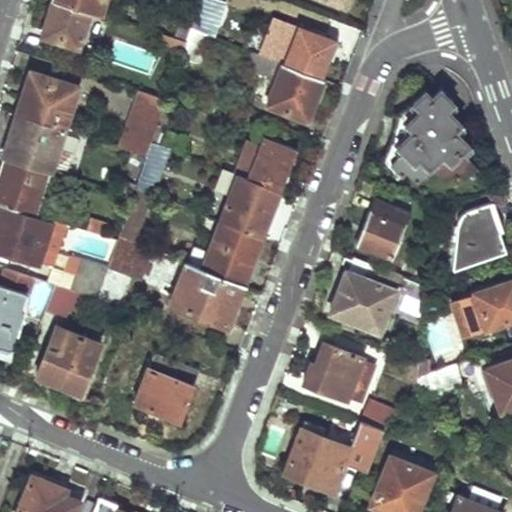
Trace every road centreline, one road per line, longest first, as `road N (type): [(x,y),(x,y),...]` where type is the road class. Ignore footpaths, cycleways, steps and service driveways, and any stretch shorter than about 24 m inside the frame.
road 1 (residential): [(215,493),(369,87),(405,46),(475,22)]
road 2 (residential): [(0,404),(40,429),(215,493)]
